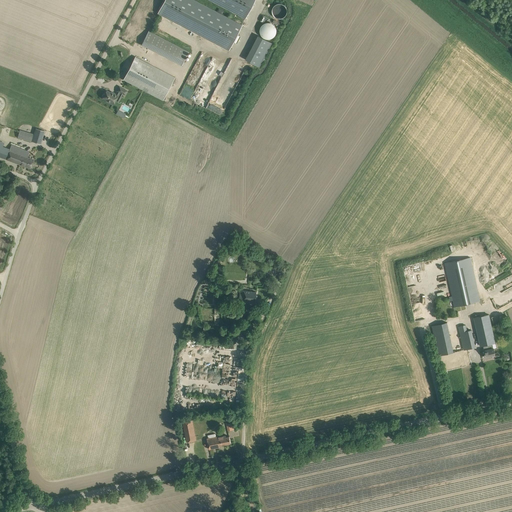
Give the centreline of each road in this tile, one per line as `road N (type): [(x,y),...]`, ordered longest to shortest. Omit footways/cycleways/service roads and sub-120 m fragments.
road 1 (unclassified): [(36,506),(511,398)]
road 2 (unknown): [(237,457),(244,357),(279,291)]
road 3 (unclassified): [(37,181),(116,43)]
road 4 (unclassified): [(36,506),(0,378)]
road 5 (unclassified): [(0,300),(37,181)]
